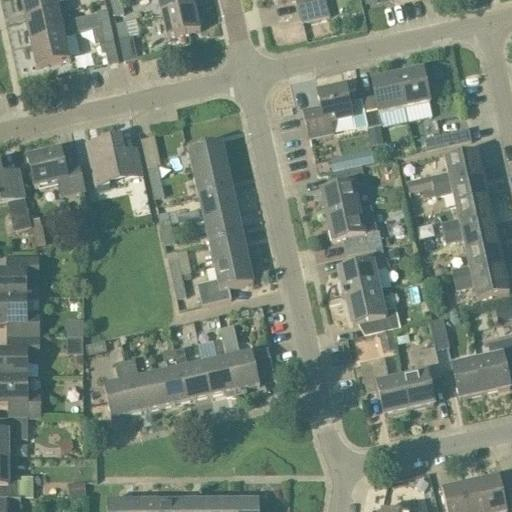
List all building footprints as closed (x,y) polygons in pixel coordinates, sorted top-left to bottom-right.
[(21,0),(26,22),(59,15),(55,0),(21,0)] [(121,0),(111,2),(114,18),(124,16),(121,0)] [(158,0),(162,16),(195,9),(193,0),(158,0)] [(277,0),(278,5),(295,2),(297,12),(301,26),(329,19),(326,5),(324,0),(277,0)] [(195,9),(162,16),(167,40),(200,33),(195,9)] [(100,30),(111,28),(107,12),(97,14),(100,30)] [(31,45),(64,38),(59,15),(26,22),(31,45)] [(121,53),(126,52),(124,40),(129,39),(126,24),(116,26),(119,41),(121,53)] [(111,28),(100,30),(104,45),(99,47),(102,57),(106,57),(108,69),(119,66),(114,43),(111,28)] [(64,38),(31,45),(37,69),(70,62),(64,38)] [(397,77),(405,111),(431,106),(423,71),(397,77)] [(390,114),(405,111),(397,77),(372,82),(376,99),(362,102),(368,131),(382,128),(381,121),(391,119),(390,114)] [(310,141),(334,136),(331,124),(352,120),(345,88),(318,94),(321,110),(304,113),(310,141)] [(426,154),(471,144),(468,131),(424,141),(426,154)] [(125,154),(122,139),(87,146),(97,190),(144,179),(138,151),(125,154)] [(150,186),(161,183),(157,168),(161,167),(155,139),(141,142),(150,186)] [(194,176),(227,169),(222,145),(189,152),(194,176)] [(65,168),(62,152),(29,159),(35,190),(59,185),(62,201),(86,195),(79,165),(65,168)] [(371,153),(359,156),(362,169),(374,166),(371,153)] [(433,190),(483,178),(477,154),(445,161),(448,175),(406,184),(409,196),(433,190)] [(199,199),(232,192),(227,169),(194,176),(199,199)] [(326,219),(360,211),(354,186),(365,184),(361,169),(333,175),(336,190),(320,194),(326,219)] [(1,177),(0,171),(0,206),(7,205),(14,235),(32,231),(18,173),(1,177)] [(455,208),(488,201),(483,178),(433,190),(435,199),(452,195),(455,208)] [(161,183),(150,186),(154,202),(164,199),(161,183)] [(204,223),(238,216),(232,192),(199,199),(204,223)] [(443,236),(493,224),(488,201),(455,208),(459,223),(441,227),(443,236)] [(360,211),(326,219),(331,245),(348,241),(349,241),(353,257),(382,251),(379,235),(377,235),(371,209),(360,211)] [(171,230),(171,232),(181,229),(177,215),(168,217),(167,215),(157,217),(161,232),(171,230)] [(210,246),(243,239),(238,216),(204,223),(210,246)] [(466,255),(498,248),(493,224),(443,236),(446,246),(463,242),(466,255)] [(174,246),(171,232),(171,230),(161,232),(164,248),(174,246)] [(215,270),(248,263),(243,239),(210,246),(215,270)] [(454,282),(504,271),(498,248),(466,255),(469,269),(452,273),(454,282)] [(355,269),(337,273),(343,299),(345,298),(345,300),(379,293),(375,273),(386,270),(382,251),(353,257),(355,269)] [(399,260),(397,251),(387,253),(389,262),(399,260)] [(0,300),(26,300),(26,287),(39,286),(39,260),(8,260),(8,275),(0,274),(0,300)] [(171,279),(181,277),(178,262),(168,264),(171,279)] [(248,263),(215,270),(217,282),(196,287),(202,309),(231,302),(229,292),(253,287),(248,263)] [(504,271),(454,282),(456,293),(474,289),(477,302),(509,295),(504,271)] [(181,277),(171,279),(176,302),(186,300),(181,277)] [(379,335),(393,332),(400,330),(395,309),(384,312),(379,293),(345,300),(351,327),(367,324),(370,337),(379,335)] [(8,340),(40,340),(40,314),(26,314),(26,300),(0,300),(0,326),(8,326),(8,340)] [(498,325),(511,321),(511,311),(511,308),(495,312),(498,325)] [(83,356),(82,322),(66,322),(67,356),(83,356)] [(443,323),(431,325),(437,354),(450,351),(443,323)] [(393,332),(379,335),(383,354),(397,352),(393,332)] [(223,340),(223,342),(227,356),(228,361),(236,398),(246,395),(245,391),(260,388),(258,376),(273,373),(268,352),(239,358),(235,337),(223,340)] [(0,379),(27,379),(27,366),(40,366),(40,340),(8,340),(8,354),(0,354),(0,379)] [(478,363),(485,396),(511,391),(508,376),(511,375),(511,341),(511,340),(487,346),(491,360),(478,363)] [(216,359),(227,356),(223,342),(213,344),(216,359)] [(107,354),(105,344),(85,348),(87,359),(107,354)] [(211,399),(203,366),(188,370),(184,350),(174,353),(178,372),(186,405),(211,399)] [(402,380),(410,413),(434,407),(429,382),(442,380),(435,350),(411,355),(416,377),(402,380)] [(178,372),(174,353),(164,355),(167,370),(176,368),(178,372)] [(236,398),(228,361),(203,366),(211,399),(235,394),(236,398)] [(410,413),(402,380),(389,383),(384,361),(360,367),(367,397),(378,394),(383,419),(410,413)] [(125,364),(128,378),(138,376),(134,362),(125,364)] [(459,402),(485,396),(478,363),(452,369),(459,402)] [(118,381),(128,378),(125,364),(114,366),(118,381)] [(161,410),(186,405),(178,372),(154,377),(161,410)] [(137,416),(161,410),(154,377),(129,383),(137,416)] [(28,420),(28,421),(41,422),(41,394),(27,394),(27,379),(0,379),(0,406),(5,406),(5,421),(28,420)] [(112,421),(137,416),(129,383),(104,389),(112,421)] [(28,442),(28,421),(28,420),(5,421),(0,420),(0,461),(8,461),(8,442),(28,442)] [(21,500),(21,502),(34,502),(34,480),(19,480),(19,479),(8,479),(8,461),(0,461),(0,500),(7,500),(21,500)] [(420,478),(412,490),(423,497),(430,485),(420,478)] [(480,481),(486,511),(506,511),(500,481),(486,484),(485,480),(480,481)] [(486,511),(480,481),(474,483),(475,486),(462,489),(466,511),(486,511)] [(84,484),(69,485),(69,499),(84,498),(84,484)] [(466,511),(462,489),(448,492),(447,489),(442,490),(446,511),(466,511)] [(20,511),(21,502),(21,500),(7,500),(0,500),(0,511),(20,511)] [(134,511),(159,511),(159,503),(134,504),(134,511)] [(184,511),(185,503),(159,503),(159,511),(184,511)] [(209,511),(210,503),(185,503),(184,511),(209,511)] [(209,511),(235,511),(235,503),(210,503),(209,511)] [(260,511),(261,503),(235,503),(235,511),(260,511)]
